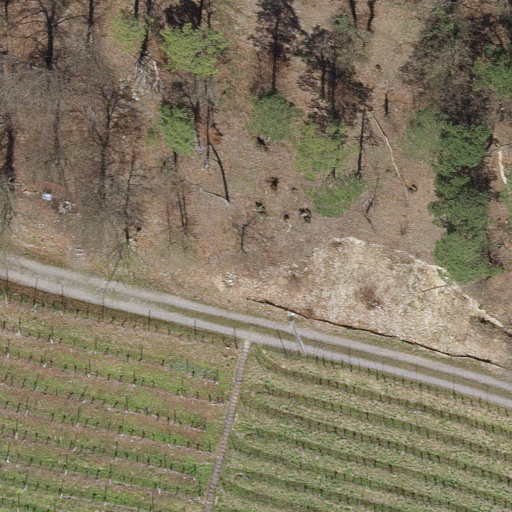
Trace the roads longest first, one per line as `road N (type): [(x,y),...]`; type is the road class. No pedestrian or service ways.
road 1 (track): [(344,346),(0,249)]
road 2 (track): [(344,346),(511,395)]
